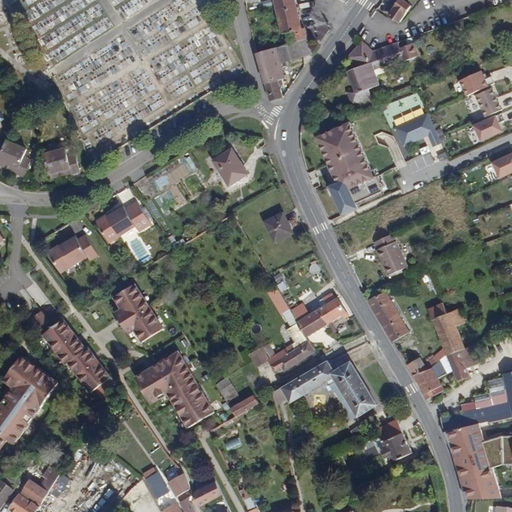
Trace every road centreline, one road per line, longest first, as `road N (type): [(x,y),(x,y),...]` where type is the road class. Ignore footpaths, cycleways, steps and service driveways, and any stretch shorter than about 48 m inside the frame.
road 1 (tertiary): [(289,125),(299,186),(443,448),(456,511)]
road 2 (residential): [(0,192),(69,198),(227,106),(265,112)]
road 3 (tertiary): [(368,0),(289,125)]
